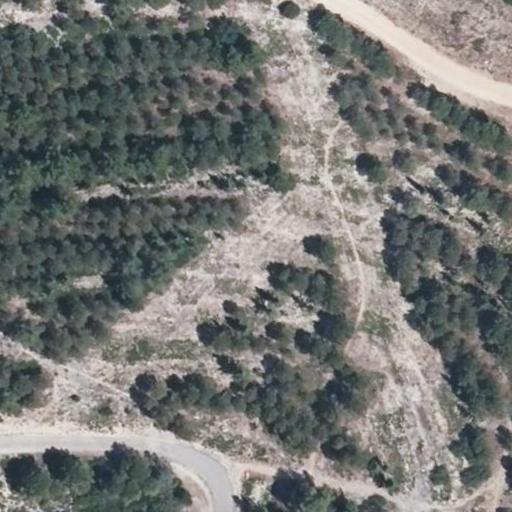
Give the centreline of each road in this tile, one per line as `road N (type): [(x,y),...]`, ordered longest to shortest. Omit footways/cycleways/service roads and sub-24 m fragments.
road 1 (unclassified): [(0,451),(145,449),(203,470),(223,491),(220,511)]
road 2 (track): [(334,0),(484,100),(511,102)]
